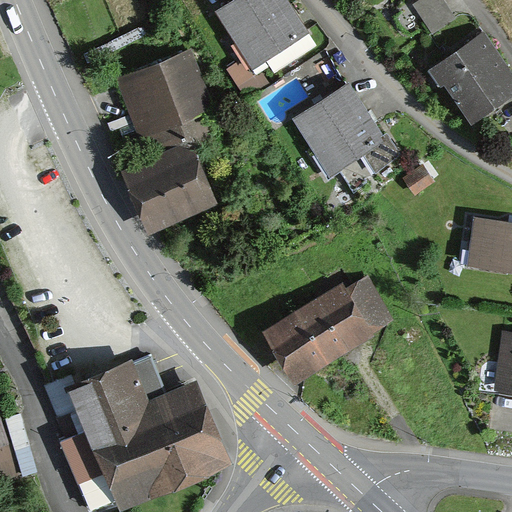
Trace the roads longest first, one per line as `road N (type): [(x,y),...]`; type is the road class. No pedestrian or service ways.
road 1 (secondary): [(17,0),(91,173),(136,252),(198,336),(300,437)]
road 2 (residential): [(319,0),(386,82),(442,132),(511,176)]
road 3 (unclassified): [(363,494),(411,470),(511,479)]
